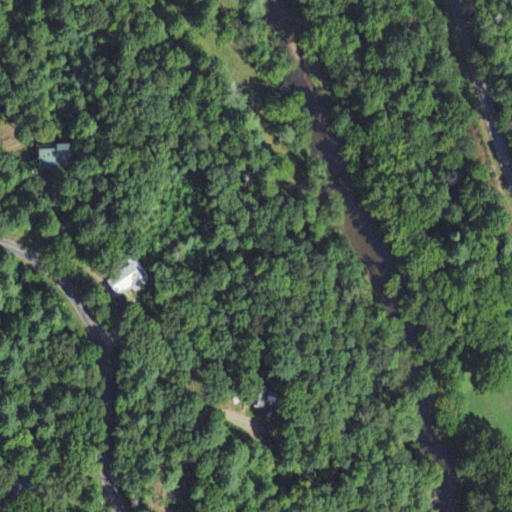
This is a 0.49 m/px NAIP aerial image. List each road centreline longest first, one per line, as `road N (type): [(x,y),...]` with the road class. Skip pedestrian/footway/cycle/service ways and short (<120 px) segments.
road 1 (residential): [(125,511),(104,454),(113,375),(108,336),(87,298),(52,264),(0,239)]
road 2 (secondary): [(456,0),(511,175)]
